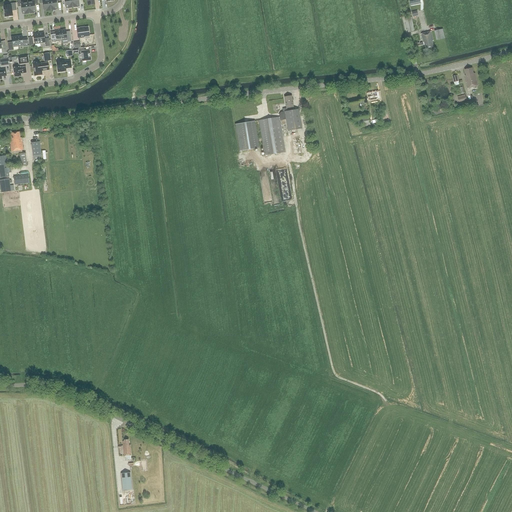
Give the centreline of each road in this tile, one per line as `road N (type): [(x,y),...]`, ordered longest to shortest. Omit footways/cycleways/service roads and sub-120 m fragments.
road 1 (unclassified): [(0,121),(431,72),(511,51)]
road 2 (unclassified): [(314,511),(80,400),(50,388),(0,385)]
road 3 (residential): [(0,91),(65,82),(97,66),(96,14)]
